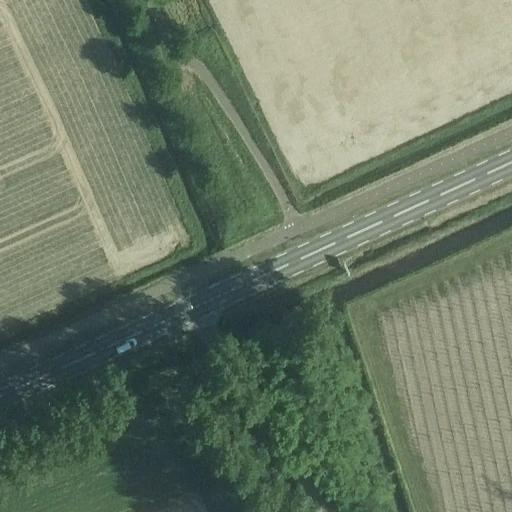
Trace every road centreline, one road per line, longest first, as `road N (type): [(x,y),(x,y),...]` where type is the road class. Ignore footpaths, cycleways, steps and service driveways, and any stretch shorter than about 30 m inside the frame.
road 1 (secondary): [(188,310),(511,162)]
road 2 (unclassified): [(312,511),(188,310)]
road 3 (secondary): [(0,391),(188,310)]
road 4 (unclassified): [(354,511),(295,342)]
